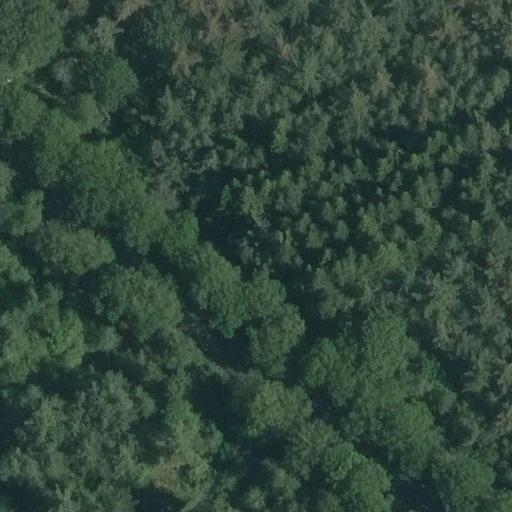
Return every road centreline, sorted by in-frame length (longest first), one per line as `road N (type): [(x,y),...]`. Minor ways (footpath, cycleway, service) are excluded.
road 1 (secondary): [(429,511),(0,153)]
road 2 (track): [(334,511),(0,229)]
road 3 (track): [(0,171),(194,0)]
